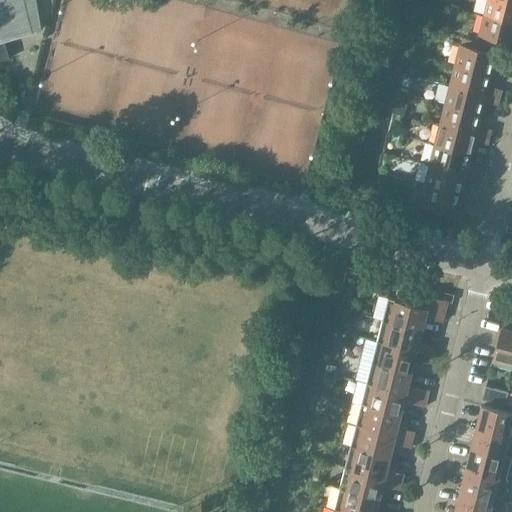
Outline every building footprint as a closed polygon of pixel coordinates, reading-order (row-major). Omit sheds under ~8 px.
[(0,0),(0,61),(10,59),(5,41),(33,34),(24,0),(0,0)] [(488,0),(485,15),(511,22),(511,1),(507,0),(488,0)] [(511,44),(511,22),(485,15),(480,36),(485,37),(483,44),(499,48),(501,41),(511,44)] [(492,75),(499,49),(483,44),(481,50),(461,45),(455,66),(492,75)] [(455,66),(450,86),(501,98),(503,91),(489,87),(492,75),(455,66)] [(450,86),(445,105),(482,115),(485,102),(499,106),(501,98),(450,86)] [(445,105),(440,125),(491,138),(493,130),(479,127),(482,115),(445,105)] [(440,125),(435,145),(472,154),(475,142),(489,145),(491,138),(440,125)] [(435,145),(430,165),(481,177),(483,170),(469,166),(472,154),(435,145)] [(430,165),(425,184),(462,194),(465,181),(479,185),(481,177),(430,165)] [(462,194),(425,184),(420,205),(441,210),(439,217),(455,221),(462,194)] [(389,299),(383,321),(423,331),(427,318),(443,322),(448,302),(414,293),(411,305),(389,299)] [(493,360),(511,365),(511,329),(511,330),(511,327),(511,312),(507,311),(503,328),(502,327),(493,360)] [(383,321),(378,342),(434,356),(436,348),(420,344),(423,331),(383,321)] [(378,342),(373,363),(413,373),(416,360),(432,364),(434,356),(378,342)] [(373,363),(367,384),(424,398),(426,390),(409,386),(413,373),(373,363)] [(367,384),(362,405),(402,415),(405,402),(422,406),(424,398),(367,384)] [(402,415),(362,405),(357,426),(413,440),(415,432),(399,428),(402,415)] [(511,413),(483,406),(477,428),(510,436),(511,429),(511,413)] [(357,426),(351,447),(391,457),(395,444),(411,448),(413,440),(357,426)] [(477,428),(472,449),(505,457),(510,436),(477,428)] [(346,468),(402,482),(404,474),(388,470),(391,457),(351,447),(346,468)] [(472,449),(466,470),(500,478),(505,457),(472,449)] [(402,482),(346,468),(341,489),(381,499),(384,486),(400,490),(402,482)] [(466,470),(461,491),(494,499),(500,478),(466,470)] [(341,489),(335,510),(343,511),(378,511),(377,511),(381,499),(341,489)] [(461,491),(456,511),(458,511),(491,511),(494,499),(461,491)]
